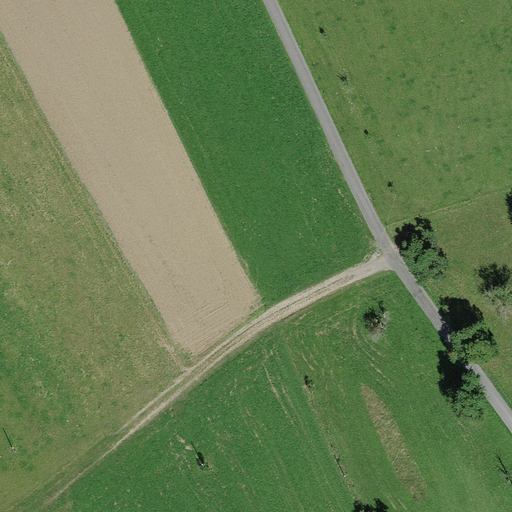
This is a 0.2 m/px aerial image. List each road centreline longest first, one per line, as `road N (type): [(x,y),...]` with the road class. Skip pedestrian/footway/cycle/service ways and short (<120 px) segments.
road 1 (residential): [(511,420),(390,258),(270,0)]
road 2 (track): [(390,258),(249,324),(129,406),(14,511)]
